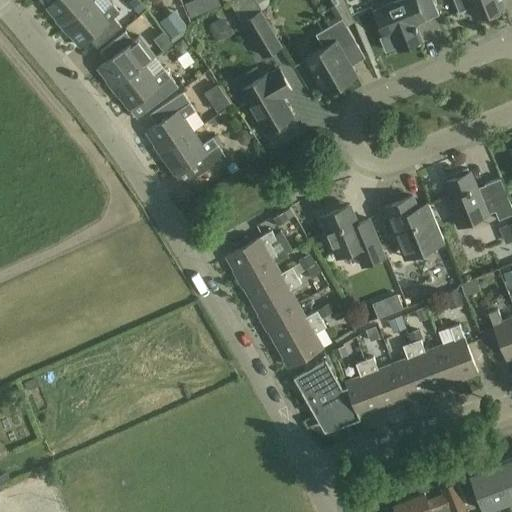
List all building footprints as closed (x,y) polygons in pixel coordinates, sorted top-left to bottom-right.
[(54,0),(46,7),(63,27),(93,1),(91,0),(54,0)] [(109,0),(94,0),(93,1),(63,27),(80,46),(90,39),(97,48),(122,27),(114,18),(120,12),(109,0)] [(220,7),(216,0),(204,0),(209,11),(220,7)] [(331,0),(335,5),(343,18),(316,34),(324,48),(305,59),(325,94),(357,75),(341,48),(355,40),(347,26),(355,22),(343,0),(331,0)] [(402,0),(374,12),(385,38),(392,35),(399,50),(423,40),(416,25),(440,15),(433,0),(402,0)] [(455,0),(460,12),(471,7),(475,19),(488,14),(489,17),(492,18),(500,15),(501,13),(500,9),(504,7),(500,0),(455,0)] [(263,56),(281,46),(260,11),(243,22),(263,56)] [(172,38),(185,29),(176,18),(163,27),(172,38)] [(100,51),(108,61),(98,68),(114,89),(145,65),(155,57),(139,36),(133,41),(126,31),(100,51)] [(154,42),(161,52),(170,45),(163,36),(154,42)] [(193,42),(181,51),(190,62),(202,53),(193,42)] [(139,102),(147,111),(178,87),(165,69),(154,77),(145,65),(114,89),(130,109),(139,102)] [(281,131),(285,129),(287,126),(287,122),(286,120),(293,116),(282,97),(292,91),(279,68),(269,74),(268,74),(241,90),(265,132),(272,128),(274,130),(277,132),(281,131)] [(183,92),(150,114),(156,124),(146,131),(161,153),(193,131),(184,118),(195,111),(183,92)] [(217,114),(230,105),(225,98),(212,107),(217,114)] [(202,144),(193,131),(161,153),(175,174),(197,160),(204,171),(226,157),(213,137),(202,144)] [(500,220),(511,214),(511,203),(502,178),(478,188),(472,172),(470,173),(468,169),(456,173),(458,177),(447,182),(453,198),(448,200),(459,227),(497,212),(500,220)] [(388,216),(386,217),(384,221),(389,232),(393,233),(395,232),(400,245),(398,246),(404,259),(445,242),(429,204),(418,208),(413,196),(385,207),(388,216)] [(321,217),(338,257),(352,251),(358,253),(363,266),(385,257),(369,218),(358,223),(350,204),(321,217)] [(277,239),(272,230),(227,256),(239,278),(273,259),(278,256),(270,243),(277,239)] [(297,275),(292,266),(281,272),(273,259),(239,278),(252,300),(297,275)] [(484,273),(470,275),(472,287),(485,285),(484,273)] [(265,323),(300,303),(292,288),(302,282),(297,275),(252,300),(265,323)] [(449,307),(462,302),(457,289),(444,294),(449,307)] [(397,293),(385,298),(391,313),(403,308),(397,293)] [(300,303),(265,323),(277,345),(323,319),(317,310),(307,315),(300,303)] [(490,313),(508,362),(511,360),(511,318),(504,321),(499,309),(490,313)] [(315,333),(327,327),(323,319),(277,345),(290,367),(323,348),(315,333)] [(460,324),(451,327),(455,340),(441,345),(455,382),(478,373),(460,324)] [(376,327),(366,331),(370,342),(380,338),(376,327)] [(421,339),(412,342),(431,391),(455,382),(441,345),(426,351),(421,339)] [(408,358),(393,364),(407,400),(431,391),(412,342),(404,346),(408,358)] [(374,357),(365,360),(383,409),(407,400),(393,364),(379,369),(374,357)] [(343,388),(327,359),(294,377),(307,401),(311,399),(316,407),(312,409),(316,416),(318,415),(320,419),(324,423),(332,424),(339,425),(343,423),(344,426),(361,419),(361,418),(360,418),(348,386),(347,386),(343,388)] [(346,382),(347,386),(348,386),(360,418),(361,418),(383,409),(365,360),(356,364),(361,376),(346,382)] [(511,457),(493,465),(508,502),(511,500),(511,457)] [(485,511),(508,502),(493,465),(471,474),(485,511)] [(419,471),(422,481),(434,476),(430,467),(419,471)] [(438,511),(451,507),(446,494),(428,500),(425,491),(395,503),(398,511),(438,511)]
